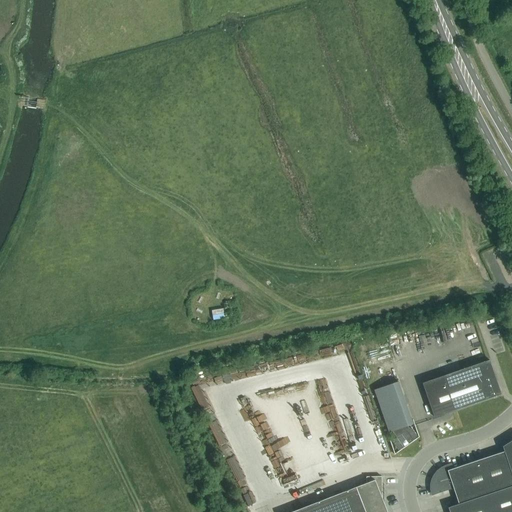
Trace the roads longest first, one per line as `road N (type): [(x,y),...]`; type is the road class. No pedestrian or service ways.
road 1 (unclassified): [(413,511),(409,480),(427,455),(511,415)]
road 2 (secondary): [(454,52),(511,177)]
